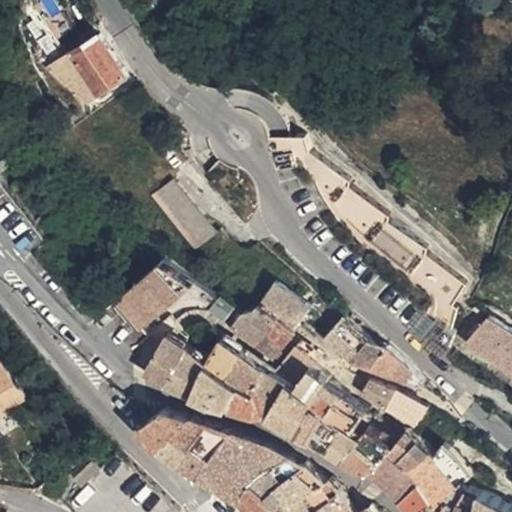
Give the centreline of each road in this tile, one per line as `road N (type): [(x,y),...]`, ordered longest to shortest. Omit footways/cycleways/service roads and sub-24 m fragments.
road 1 (residential): [(237,136),(286,234),(511,438)]
road 2 (residential): [(406,511),(395,494),(317,438),(135,377)]
road 3 (secondary): [(198,511),(0,292)]
road 4 (tertiary): [(101,0),(131,51),(237,136)]
road 5 (residential): [(135,377),(97,349),(0,242)]
